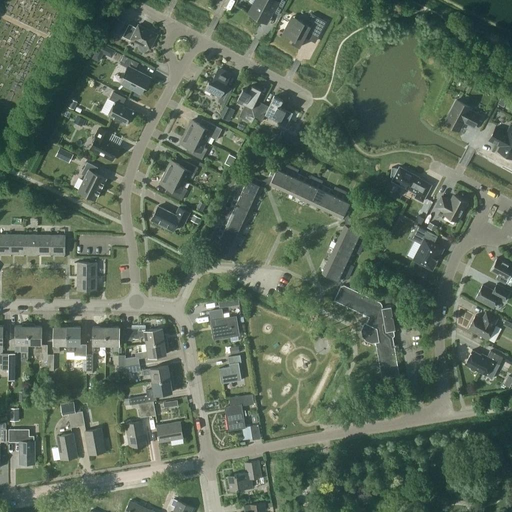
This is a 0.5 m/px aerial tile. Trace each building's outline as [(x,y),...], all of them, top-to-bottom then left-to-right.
[(248,13),(263,21),(267,15),(269,16),(272,11),(278,15),(285,0),(258,0),(256,5),(253,4),(248,13)] [(292,16),(283,33),(293,39),(291,42),(300,47),(309,28),(320,33),(326,21),(311,13),(306,24),(292,16)] [(80,27),(83,22),(74,18),(72,23),(80,27)] [(117,36),(125,23),(117,19),(110,32),(117,36)] [(146,49),(147,49),(147,48),(150,49),(157,34),(138,24),(136,28),(129,24),(122,36),(130,40),(131,39),(139,44),(139,45),(139,46),(138,47),(139,47),(139,48),(139,49),(140,49),(140,50),(141,50),(141,51),(142,51),(143,51),(144,51),(145,50),(146,50),(146,49)] [(113,50),(110,56),(114,58),(121,62),(120,63),(128,67),(124,75),(127,76),(124,83),(140,91),(143,84),(146,86),(150,78),(134,70),(138,63),(113,50)] [(224,104),(230,92),(223,88),(230,75),(218,69),(211,82),(209,81),(205,89),(220,96),(217,101),(224,104)] [(246,113),(255,118),(261,106),(255,103),(261,89),(252,85),(249,91),(243,88),(237,100),(249,106),(246,113)] [(127,124),(133,111),(122,105),(125,98),(113,91),(109,99),(114,101),(108,115),(127,124)] [(508,98),(502,95),(497,104),(503,106),(508,98)] [(292,113),(286,109),(280,106),(283,100),(274,96),(267,109),(261,106),(255,118),(262,121),(265,114),(279,121),(278,125),(285,128),(292,113)] [(73,109),(77,102),(71,99),(67,106),(73,109)] [(459,131),(463,122),(473,127),(480,115),(470,109),(471,107),(456,100),(444,123),(459,131)] [(235,110),(225,105),(220,116),(229,121),(235,110)] [(85,119),(77,115),(74,122),(82,126),(85,119)] [(206,121),(204,126),(192,120),(186,131),(205,141),(211,143),(213,138),(216,140),(222,128),(206,121)] [(511,124),(510,124),(505,133),(494,127),(488,139),(498,144),(499,143),(501,145),(498,151),(511,157),(511,124)] [(96,136),(90,149),(112,160),(118,146),(107,141),(111,133),(99,127),(95,136),(96,136)] [(231,138),(234,132),(229,130),(226,136),(231,138)] [(205,141),(186,131),(180,142),(192,149),(190,153),(202,159),(207,148),(203,146),(205,141)] [(296,137),(284,132),(281,139),(292,144),(296,137)] [(69,163),(73,154),(59,147),(55,156),(69,163)] [(231,166),(235,157),(229,154),(225,163),(231,166)] [(171,160),(166,171),(185,181),(188,176),(192,178),(198,167),(186,161),(184,166),(171,160)] [(98,167),(87,161),(81,173),(85,176),(78,190),(95,198),(105,178),(95,173),(98,167)] [(268,178),(264,179),(266,184),(268,183),(282,190),(292,167),(286,164),(284,168),(275,163),(268,178)] [(419,177),(399,166),(398,169),(396,168),(394,168),(392,168),(392,167),(391,167),(390,177),(391,177),(393,178),(391,181),(411,191),(412,189),(417,191),(414,197),(422,201),(431,184),(418,178),(419,177)] [(282,190),(294,195),(303,176),(297,173),(298,169),(292,167),(282,190)] [(182,186),(185,181),(166,171),(160,183),(172,189),(170,194),(181,200),(187,189),(182,186)] [(266,184),(264,179),(260,181),(245,174),(241,184),(237,182),(234,188),(257,199),(264,184),(266,184)] [(294,195),(306,201),(317,178),(310,175),(309,179),(303,176),(294,195)] [(306,201),(318,206),(327,187),(321,185),(323,181),(317,178),(306,201)] [(330,212),(341,189),(335,186),(333,190),(327,187),(318,206),(330,212)] [(235,196),(232,202),(252,211),(257,199),(234,188),(231,194),(235,196)] [(347,192),(341,189),(330,212),(344,219),(345,221),(349,219),(348,215),(355,200),(345,196),(347,192)] [(444,213),(457,220),(467,202),(454,195),(451,201),(441,196),(436,206),(445,211),(444,213)] [(246,223),(252,211),(232,202),(229,208),(226,206),(223,212),(246,223)] [(172,231),(177,220),(184,224),(189,212),(178,207),(175,214),(158,206),(151,220),(172,231)] [(224,220),(221,226),(240,235),(246,223),(223,212),(220,218),(224,220)] [(193,214),(190,220),(198,224),(201,218),(193,214)] [(349,219),(345,221),(345,222),(339,237),(362,247),(365,241),(361,240),(365,230),(351,223),(349,219)] [(435,231),(437,226),(429,222),(427,227),(435,231)] [(433,243),(437,235),(417,225),(410,238),(421,244),(414,259),(416,260),(417,262),(421,264),(422,264),(432,269),(443,248),(433,243)] [(214,230),(212,236),(235,247),(240,235),(221,226),(218,232),(214,230)] [(0,253),(10,253),(10,234),(0,233),(0,253)] [(24,234),(10,234),(10,253),(24,253),(24,234)] [(37,234),(24,234),(24,253),(37,254),(37,234)] [(51,235),(37,234),(37,254),(51,254),(51,235)] [(51,235),(51,254),(64,254),(65,235),(51,235)] [(235,247),(212,236),(209,242),(213,244),(210,250),(213,251),(213,252),(229,259),(235,247)] [(339,237),(333,249),(352,258),(355,252),(359,254),(362,247),(339,237)] [(333,249),(327,261),(351,272),(353,265),(350,264),(352,258),(333,249)] [(511,265),(496,257),(490,270),(507,279),(511,270),(511,265)] [(339,283),(343,282),(342,280),(344,276),(348,278),(351,272),(327,261),(322,273),(338,280),(338,281),(339,283)] [(77,262),(77,275),(96,276),(96,262),(77,262)] [(96,289),(96,276),(77,275),(77,289),(96,289)] [(344,285),(343,282),(339,283),(340,286),(334,299),(371,317),(368,324),(366,323),(364,326),(365,326),(363,329),(364,334),(367,339),(372,340),(375,340),(381,378),(397,376),(399,373),(391,329),(398,328),(394,305),(382,307),(382,304),(380,302),(344,285)] [(510,290),(496,283),(493,290),(482,284),(475,298),(493,307),(498,298),(504,301),(510,290)] [(238,297),(218,300),(219,307),(239,304),(238,297)] [(214,338),(238,334),(235,316),(223,318),(221,309),(209,311),(214,338)] [(468,329),(487,339),(495,325),(494,324),(497,318),(486,312),(482,318),(475,314),(468,329)] [(28,351),(28,344),(28,322),(23,322),(23,325),(15,325),(15,343),(15,351),(20,351),(28,351)] [(33,323),(28,322),(28,344),(35,344),(35,351),(41,351),(41,360),(47,360),(47,354),(47,344),(41,344),(42,326),(33,326),(33,323)] [(59,344),(67,344),(67,323),(62,323),(62,326),(53,326),(53,344),(53,352),(59,352),(59,344)] [(72,323),(67,323),(67,344),(67,351),(74,351),(74,356),(86,356),(86,354),(86,344),(80,344),(80,326),(72,326),(72,323)] [(98,344),(106,344),(106,323),(101,323),(101,326),(92,326),(92,344),(92,352),(98,352),(98,344)] [(111,323),(106,323),(106,344),(113,345),(113,352),(119,352),(119,345),(119,326),(111,326),(111,323)] [(145,336),(146,343),(167,340),(166,335),(163,335),(162,327),(145,330),(145,328),(126,327),(126,340),(132,340),(132,338),(139,338),(139,336),(145,336)] [(167,340),(146,343),(141,344),(142,351),(135,353),(135,356),(125,358),(125,355),(125,366),(140,364),(139,358),(148,356),(148,357),(166,354),(165,345),(168,345),(167,340)] [(490,350),(486,357),(472,350),(464,364),(470,367),(469,368),(471,369),(474,371),(475,372),(476,370),(486,375),(492,378),(499,364),(502,357),(490,350)] [(221,383),(241,379),(238,362),(241,361),(240,354),(228,356),(229,363),(229,366),(219,368),(221,383)] [(125,366),(125,371),(125,373),(141,370),(140,364),(125,366)] [(151,374),(152,381),(173,378),(172,373),(169,373),(168,365),(150,368),(142,369),(143,375),(151,374)] [(174,383),(173,378),(152,381),(153,388),(146,390),(147,395),(155,394),(172,391),(171,383),(174,383)] [(244,426),(240,405),(243,404),(244,404),(253,403),(252,394),(243,395),(229,397),(231,406),(230,406),(231,411),(226,412),(229,429),(244,426)] [(144,395),(124,398),(125,405),(129,404),(145,402),(144,395)] [(156,400),(145,402),(148,416),(155,415),(153,401),(156,400)] [(60,404),(62,414),(68,414),(71,427),(78,426),(74,408),(73,401),(60,404)] [(140,417),(148,416),(145,402),(129,404),(129,405),(138,403),(140,417)] [(80,407),(74,408),(78,426),(85,425),(82,411),(80,411),(80,407)] [(19,408),(10,408),(10,421),(19,421),(19,408)] [(130,446),(146,444),(142,421),(125,423),(130,446)] [(180,421),(177,421),(157,425),(160,441),(183,437),(180,421)] [(257,423),(249,424),(251,438),(259,437),(257,423)] [(9,442),(20,441),(20,463),(34,463),(34,441),(34,435),(29,435),(29,428),(9,429),(9,442)] [(89,454),(105,451),(101,428),(85,431),(89,454)] [(53,460),(77,456),(73,433),(56,436),(58,446),(51,448),(53,460)] [(245,462),(246,472),(234,474),(234,475),(226,477),(228,489),(236,488),(237,489),(252,487),(251,478),(261,477),(258,460),(245,462)] [(141,511),(144,507),(129,500),(124,511),(141,511)] [(175,506),(172,511),(190,511),(193,507),(178,500),(175,506)] [(259,511),(259,510),(265,509),(264,502),(244,505),(244,511),(259,511)]
